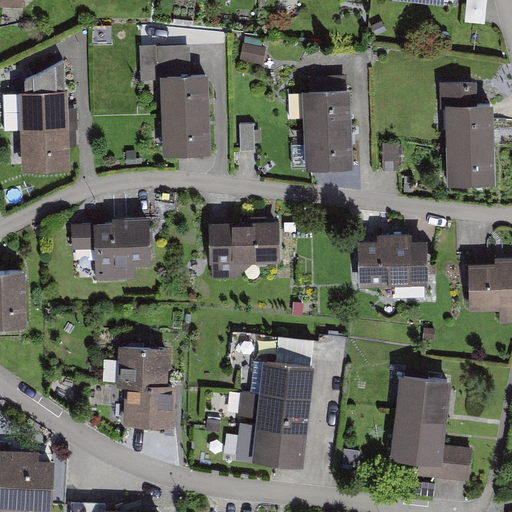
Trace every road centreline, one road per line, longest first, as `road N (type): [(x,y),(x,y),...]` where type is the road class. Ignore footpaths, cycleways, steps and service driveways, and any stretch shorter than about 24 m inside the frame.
road 1 (residential): [(511,216),(141,178),(85,189),(0,230)]
road 2 (residential): [(0,378),(78,434),(146,469),(189,481),(458,510)]
